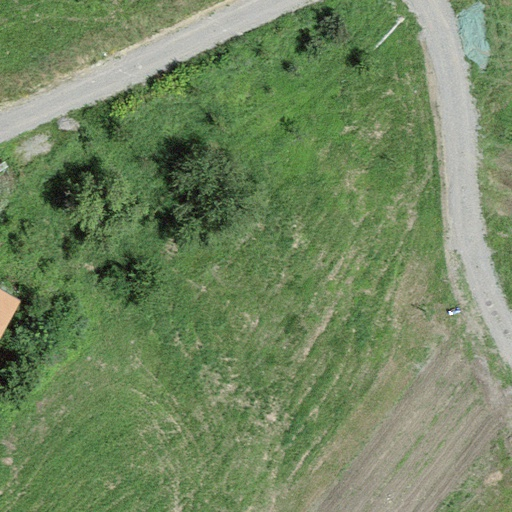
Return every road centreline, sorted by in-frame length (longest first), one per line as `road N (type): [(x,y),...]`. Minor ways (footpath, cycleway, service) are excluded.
road 1 (track): [(419,0),(450,60),(464,215),(511,343)]
road 2 (track): [(1,133),(300,0)]
